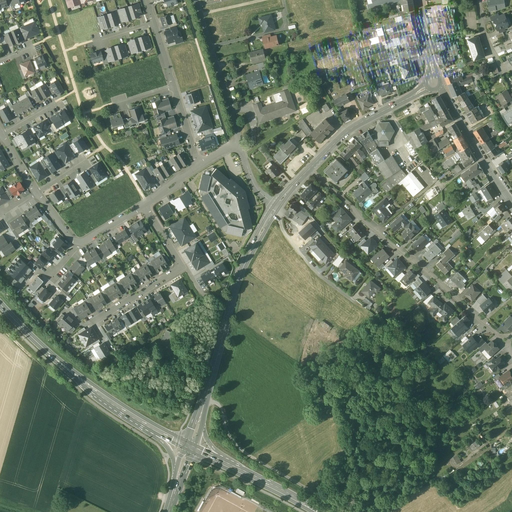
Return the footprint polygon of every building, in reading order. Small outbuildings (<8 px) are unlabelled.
[(367,5),(368,9),(370,8),(370,7),(383,4),(392,1),(393,3),(402,1),(401,0),(384,0),(373,3),(367,5)] [(503,0),(492,0),(488,1),(489,11),(496,10),(496,11),(499,9),(499,10),(505,7),(503,0)] [(413,3),(403,5),(404,11),(403,11),(404,15),(406,14),(415,12),(413,3)] [(134,5),(128,7),(131,18),(132,19),(135,18),(135,17),(136,17),(137,17),(138,17),(139,16),(138,15),(135,6),(134,5)] [(128,7),(122,9),(121,10),(124,21),(125,21),(126,21),(127,20),(128,19),(128,20),(131,19),(131,18),(128,7)] [(454,10),(438,11),(438,21),(437,21),(438,24),(439,24),(439,33),(455,32),(454,10)] [(398,12),(362,23),(363,27),(371,25),(399,16),(398,12)] [(408,19),(403,21),(404,24),(408,23),(416,20),(415,15),(415,12),(406,14),(406,17),(408,17),(408,19)] [(113,13),(107,15),(111,26),(114,25),(115,24),(117,25),(118,24),(117,23),(115,13),(113,13)] [(107,15),(101,16),(101,17),(101,18),(103,26),(104,28),(104,29),(105,28),(106,27),(107,27),(110,26),(111,26),(107,15)] [(169,15),(160,18),(163,26),(169,24),(172,24),(169,15)] [(271,15),(259,18),(260,24),(262,24),(264,33),(275,30),(275,29),(273,30),(271,23),(273,23),(271,15)] [(499,17),(493,19),(493,21),(494,22),(495,22),(498,30),(503,28),(505,28),(507,27),(507,26),(506,23),(505,22),(504,21),(505,21),(506,19),(504,15),(499,17)] [(416,20),(408,23),(408,24),(409,30),(413,30),(413,33),(417,32),(416,20)] [(35,22),(24,26),(28,35),(29,37),(39,33),(35,22)] [(171,30),(165,32),(168,43),(175,41),(180,39),(179,38),(176,28),(171,30)] [(16,30),(11,32),(15,43),(21,41),(20,38),(16,30)] [(386,41),(383,31),(375,33),(377,39),(379,38),(380,43),(386,41)] [(511,31),(508,34),(510,39),(503,43),(506,50),(511,47),(511,31)] [(11,32),(5,34),(8,42),(10,45),(15,43),(11,32)] [(407,38),(399,40),(400,44),(408,42),(407,42),(419,39),(417,32),(413,33),(414,36),(410,37),(410,38),(407,39),(407,38)] [(145,37),(145,36),(144,36),(143,36),(143,37),(142,38),(141,38),(141,37),(138,38),(138,39),(141,50),(147,48),(148,47),(145,37)] [(271,37),(264,39),(266,48),(278,45),(277,41),(278,40),(277,38),(275,36),(271,37)] [(395,38),(388,40),(390,47),(397,45),(398,45),(400,44),(399,40),(399,37),(395,38)] [(474,60),(485,57),(478,37),(468,40),(474,60)] [(141,50),(138,39),(137,39),(134,39),(134,40),(133,40),(132,40),(131,40),(131,41),(131,42),(134,51),(135,52),(141,50)] [(371,45),(369,39),(361,41),(363,48),(371,45)] [(450,40),(437,42),(436,44),(438,47),(439,51),(443,50),(445,49),(444,47),(450,46),(451,50),(459,48),(458,44),(453,45),(453,42),(450,42),(450,40)] [(122,46),(121,45),(121,44),(120,45),(119,46),(118,46),(117,46),(115,47),(114,47),(118,58),(124,57),(124,55),(122,46)] [(410,48),(402,51),(402,52),(401,52),(399,53),(395,54),(396,59),(419,53),(417,46),(410,48)] [(118,58),(114,47),(111,48),(111,49),(110,49),(108,48),(107,49),(108,52),(110,60),(112,60),(118,58)] [(451,50),(449,50),(450,54),(451,56),(453,56),(455,55),(457,55),(459,54),(459,53),(461,53),(460,47),(451,50)] [(266,58),(263,49),(250,53),(252,62),(266,58)] [(439,51),(434,53),(438,61),(446,57),(451,56),(450,54),(445,56),(443,50),(439,51)] [(100,51),(90,54),(93,63),(103,60),(102,56),(100,51)] [(42,56),(35,59),(39,69),(46,67),(46,65),(47,64),(45,60),(44,60),(42,56)] [(446,57),(438,61),(441,68),(444,67),(445,68),(449,67),(448,65),(449,65),(448,61),(446,57)] [(30,61),(20,65),(22,69),(25,76),(34,72),(30,61)] [(263,62),(257,64),(259,71),(260,72),(266,70),(263,62)] [(409,64),(400,67),(401,67),(405,79),(417,75),(413,63),(409,64)] [(259,71),(246,76),(249,86),(250,86),(256,84),(263,82),(260,72),(259,71)] [(452,75),(445,78),(448,84),(456,82),(463,79),(462,77),(460,72),(457,73),(457,74),(458,77),(455,78),(454,79),(452,75)] [(473,76),(471,77),(473,81),(475,87),(483,84),(479,74),(473,76)] [(331,89),(324,76),(320,77),(327,91),(330,90),(331,89)] [(63,91),(57,80),(51,84),(52,85),(56,92),(57,94),(63,91)] [(456,82),(448,84),(451,94),(460,90),(457,84),(456,82)] [(44,87),(43,84),(37,88),(43,98),(49,95),(44,87)] [(389,84),(379,87),(380,89),(382,95),(391,92),(389,84)] [(43,98),(37,88),(31,91),(33,95),(37,101),(38,102),(43,98)] [(276,103),(262,108),(260,103),(253,105),(257,116),(258,116),(259,118),(262,120),(264,119),(265,122),(295,111),(292,105),(293,102),(289,90),(280,92),(283,101),(276,103)] [(511,100),(506,90),(497,95),(503,105),(506,103),(511,100)] [(188,104),(191,103),(199,101),(196,92),(185,95),(188,104)] [(280,92),(273,95),(276,103),(283,101),(280,92)] [(461,94),(456,96),(460,102),(468,97),(465,92),(461,94)] [(347,94),(340,97),(344,104),(350,101),(348,97),(349,97),(349,96),(348,96),(347,94)] [(368,94),(359,99),(360,100),(359,101),(364,110),(369,108),(368,106),(374,103),(370,96),(369,94),(368,94)] [(440,96),(432,100),(437,108),(439,111),(446,107),(440,96)] [(340,97),(333,101),(337,108),(339,107),(344,104),(340,97)] [(468,97),(460,102),(463,107),(471,103),(468,97)] [(27,98),(20,102),(26,112),(33,108),(29,101),(28,98),(27,98)] [(160,100),(155,102),(156,108),(170,104),(168,100),(161,102),(160,100)] [(26,112),(20,102),(13,106),(12,106),(14,109),(18,116),(26,112)] [(326,103),(321,107),(325,113),(330,109),(326,103)] [(471,103),(463,107),(466,113),(474,108),(471,103)] [(170,104),(156,108),(158,114),(164,112),(163,111),(171,108),(170,104)] [(430,106),(428,107),(429,109),(427,111),(423,112),(427,117),(427,119),(433,116),(435,115),(430,106)] [(9,113),(5,107),(0,110),(0,111),(6,122),(12,119),(9,113)] [(140,107),(134,108),(138,122),(144,120),(142,114),(140,107)] [(191,111),(197,132),(203,131),(212,128),(206,107),(191,111)] [(446,107),(439,111),(442,117),(449,113),(446,107)] [(474,108),(466,113),(473,124),(483,118),(477,107),(474,108)] [(511,107),(501,114),(508,127),(511,124),(511,107)] [(138,122),(134,108),(128,110),(130,118),(132,124),(138,122)] [(342,112),(340,113),(345,122),(350,119),(348,116),(350,115),(348,109),(342,112)] [(63,110),(57,113),(58,114),(63,123),(69,120),(66,114),(63,110)] [(442,117),(438,119),(442,126),(453,120),(449,113),(442,117)] [(58,114),(51,118),(54,123),(57,128),(58,127),(63,124),(63,123),(58,114)] [(111,120),(110,120),(112,127),(124,124),(122,120),(121,117),(111,120)] [(174,117),(166,120),(166,118),(160,120),(162,126),(175,122),(174,117)] [(312,132),(303,119),(297,123),(301,128),(307,137),(311,134),(312,132)] [(312,132),(311,134),(319,143),(335,127),(326,119),(312,132)] [(43,121),(33,127),(39,138),(49,132),(47,127),(43,121)] [(430,123),(420,128),(422,132),(429,129),(428,128),(430,127),(436,124),(434,121),(430,123)] [(175,122),(162,126),(164,132),(169,130),(169,128),(177,126),(175,122)] [(379,123),(373,132),(375,134),(374,134),(372,134),(372,135),(371,136),(373,140),(377,146),(389,146),(389,141),(390,141),(390,140),(395,131),(391,125),(389,122),(379,123)] [(57,128),(54,123),(51,124),(55,131),(56,132),(59,130),(59,129),(58,127),(57,128)] [(301,128),(297,123),(293,126),(297,132),(301,128)] [(455,123),(448,127),(455,139),(462,135),(455,123)] [(55,131),(51,124),(47,127),(49,132),(50,134),(55,131)] [(481,127),(474,132),(477,136),(485,132),(482,128),(481,127)] [(420,128),(406,135),(414,149),(427,142),(424,136),(422,132),(420,128)] [(500,128),(489,135),(489,137),(490,137),(488,137),(489,139),(497,134),(502,131),(500,128)] [(28,130),(22,134),(28,145),(34,141),(32,138),(28,130)] [(430,133),(424,136),(427,142),(431,140),(436,138),(444,133),(444,131),(443,130),(440,132),(440,131),(431,136),(430,133)] [(371,136),(368,131),(358,137),(364,144),(370,141),(373,140),(371,136)] [(485,132),(477,136),(482,144),(489,139),(488,137),(485,132)] [(22,134),(16,137),(20,144),(22,148),(28,145),(22,134)] [(166,137),(160,139),(163,149),(179,144),(176,134),(166,137)] [(455,139),(454,140),(458,147),(466,142),(462,135),(455,139)] [(206,139),(199,141),(202,150),(217,145),(214,136),(212,137),(212,136),(206,139)] [(87,147),(81,138),(73,143),(78,150),(79,152),(87,147)] [(431,140),(427,142),(429,146),(434,144),(438,151),(450,143),(447,138),(439,144),(436,138),(431,140)] [(362,145),(355,139),(350,144),(357,150),(358,148),(360,147),(362,145)] [(489,139),(482,144),(488,153),(495,148),(495,147),(491,141),(489,139)] [(289,140),(274,156),(279,163),(288,154),(296,146),(289,140)] [(373,140),(370,141),(364,144),(367,149),(369,148),(372,153),(378,149),(376,147),(377,146),(373,140)] [(67,141),(63,143),(64,145),(65,145),(69,151),(72,149),(70,145),(67,141)] [(504,141),(495,147),(495,148),(496,150),(497,149),(498,149),(500,147),(501,148),(506,145),(505,143),(504,141)] [(466,142),(458,147),(461,151),(469,147),(466,142)] [(350,144),(346,148),(352,154),(354,152),(359,158),(361,157),(357,150),(350,144)] [(69,151),(65,145),(64,145),(57,150),(58,151),(61,156),(65,163),(74,158),(69,151)] [(296,146),(288,154),(291,156),(298,149),(296,146)] [(469,147),(461,151),(459,153),(461,157),(463,160),(466,158),(467,159),(470,157),(469,155),(472,153),(469,147)] [(346,148),(342,153),(348,159),(350,156),(352,154),(346,148)] [(495,148),(488,153),(491,158),(496,155),(499,153),(498,153),(496,150),(495,148)] [(372,153),(370,154),(377,166),(385,160),(378,149),(372,153)] [(182,152),(176,156),(183,166),(188,163),(183,154),(182,152)] [(52,153),(43,158),(44,159),(48,165),(52,172),(60,167),(56,160),(52,153)] [(348,159),(342,153),(339,155),(345,161),(348,159)] [(467,159),(462,162),(465,167),(476,160),(472,153),(469,155),(470,157),(467,159)] [(456,154),(445,162),(449,168),(457,163),(457,161),(460,159),(459,158),(456,154)] [(401,169),(392,155),(385,160),(377,166),(385,179),(386,180),(393,175),(399,182),(405,177),(407,176),(401,169)] [(0,170),(9,166),(4,156),(0,158),(0,170)] [(183,166),(176,156),(170,159),(173,164),(177,170),(183,166)] [(349,171),(336,159),(324,171),(337,183),(349,171)] [(273,164),(271,161),(270,162),(264,167),(267,170),(273,164)] [(500,165),(498,167),(502,173),(509,169),(507,166),(509,165),(506,161),(504,163),(500,165)] [(168,167),(165,162),(160,166),(166,177),(172,173),(168,167)] [(43,170),(38,163),(30,168),(38,181),(41,179),(44,178),(44,177),(46,176),(43,170)] [(106,176),(98,163),(90,168),(93,173),(98,181),(106,176)] [(478,163),(463,173),(468,180),(476,175),(483,171),(478,163)] [(273,164),(267,170),(273,178),(280,172),(273,164)] [(160,166),(154,169),(157,174),(160,180),(166,177),(160,166)] [(252,226),(248,209),(249,208),(244,190),(230,178),(229,179),(215,167),(210,174),(202,172),(198,189),(199,189),(198,191),(201,195),(200,196),(222,231),(225,231),(225,233),(241,236),(241,235),(245,236),(252,230),(251,227),(252,226)] [(150,176),(145,168),(137,173),(140,178),(138,179),(144,190),(155,184),(150,176)] [(88,178),(84,172),(77,177),(81,183),(85,189),(93,184),(92,184),(88,178)] [(407,176),(405,177),(411,183),(416,178),(411,172),(407,176)] [(93,173),(90,175),(91,176),(95,183),(98,181),(93,173)] [(476,175),(468,180),(463,173),(461,174),(466,181),(465,182),(469,187),(470,187),(471,189),(474,187),(476,190),(479,188),(474,180),(472,182),(470,179),(476,175)] [(399,182),(393,175),(386,180),(385,179),(380,184),(386,193),(399,182)] [(416,178),(411,183),(405,177),(401,181),(414,197),(424,188),(416,178)] [(75,187),(71,181),(63,186),(71,198),(79,193),(75,187)] [(15,183),(12,185),(13,187),(10,188),(10,189),(14,194),(14,195),(17,193),(18,194),(21,192),(21,191),(24,189),(19,182),(16,184),(15,183)] [(360,187),(353,193),(361,202),(365,199),(364,197),(368,194),(372,191),(369,187),(365,183),(364,184),(363,182),(359,185),(360,187)] [(374,183),(369,187),(372,191),(375,194),(378,191),(376,187),(377,186),(377,184),(376,183),(374,183)] [(317,190),(311,184),(306,189),(312,195),(317,190)] [(490,184),(481,189),(485,195),(489,200),(492,198),(497,195),(490,184)] [(1,188),(0,188),(0,204),(8,200),(8,199),(4,193),(1,188)] [(64,194),(60,188),(57,190),(62,198),(65,196),(64,194)] [(432,189),(430,191),(431,191),(426,195),(430,200),(438,194),(436,191),(436,190),(435,188),(433,190),(432,189)] [(312,195),(306,189),(301,195),(307,201),(312,195)] [(57,190),(50,195),(55,203),(63,198),(62,198),(57,190)] [(318,190),(311,198),(314,201),(321,193),(318,190)] [(11,196),(7,191),(4,193),(8,199),(8,200),(12,198),(11,196)] [(190,199),(186,193),(185,193),(179,197),(185,206),(192,202),(190,199)] [(173,200),(177,207),(179,210),(185,206),(179,197),(173,200)] [(385,199),(373,209),(383,221),(392,214),(388,210),(390,209),(386,205),(389,203),(387,200),(386,199),(385,199)] [(443,201),(437,206),(440,211),(446,207),(443,204),(443,201)] [(167,204),(159,209),(164,218),(172,213),(173,212),(169,206),(167,204)] [(300,208),(293,204),(289,210),(291,212),(291,213),(294,215),(297,210),(298,211),(300,208)] [(500,205),(495,209),(497,212),(499,214),(506,209),(501,204),(500,205)] [(34,205),(30,208),(36,219),(41,215),(34,205)] [(339,205),(332,213),(333,215),(342,208),(339,205)] [(470,206),(462,211),(468,221),(475,216),(470,206)] [(36,219),(30,208),(25,212),(28,218),(31,222),(36,219)] [(342,208),(333,215),(339,222),(334,226),(337,231),(350,221),(346,216),(347,215),(342,208)] [(294,215),(292,218),(302,225),(303,224),(305,221),(308,217),(298,211),(297,210),(294,215)] [(444,210),(435,216),(443,228),(452,221),(444,210)] [(24,222),(20,216),(15,220),(23,231),(27,228),(28,228),(24,222)] [(408,224),(401,216),(390,225),(395,230),(402,224),(405,227),(408,224)] [(192,232),(184,218),(170,227),(179,240),(183,237),(192,232)] [(23,231),(15,220),(10,223),(14,229),(18,234),(23,231)] [(144,227),(140,221),(135,224),(141,234),(146,231),(144,227)] [(408,224),(405,227),(407,230),(402,235),(408,241),(418,231),(410,222),(408,224)] [(305,239),(309,235),(316,229),(309,223),(299,232),(305,239)] [(141,234),(135,224),(130,227),(133,233),(136,237),(141,234)] [(489,224),(479,234),(485,241),(496,231),(489,224)] [(348,231),(348,232),(353,237),(354,236),(357,240),(364,234),(356,225),(348,231)] [(312,238),(318,232),(316,229),(309,235),(312,238)] [(125,230),(114,236),(119,243),(129,237),(128,236),(125,230)] [(456,239),(463,234),(460,230),(453,235),(456,239)] [(186,243),(195,237),(192,232),(183,237),(186,243)] [(211,242),(218,239),(214,232),(207,235),(211,242)] [(318,232),(312,238),(315,241),(319,238),(322,236),(318,232)] [(423,235),(412,244),(419,251),(425,245),(429,242),(423,235)] [(60,237),(58,238),(56,240),(56,242),(53,245),(55,246),(62,252),(67,245),(63,242),(63,240),(60,237)] [(0,240),(0,249),(11,243),(11,242),(8,244),(4,238),(0,240)] [(319,238),(310,246),(318,255),(327,246),(319,238)] [(361,246),(367,253),(377,245),(371,238),(366,242),(361,246)] [(113,245),(109,239),(104,243),(105,243),(110,252),(115,249),(113,245)] [(364,239),(357,244),(360,247),(361,246),(366,242),(364,239)] [(220,251),(222,250),(225,256),(230,253),(223,241),(216,245),(220,251)] [(11,243),(0,249),(1,249),(5,255),(7,254),(8,255),(11,253),(11,251),(15,249),(11,243)] [(110,252),(105,243),(100,246),(103,252),(106,256),(111,253),(110,252)] [(185,250),(191,260),(203,253),(197,243),(185,250)] [(428,251),(424,254),(429,261),(436,255),(436,256),(442,251),(436,244),(428,251)] [(62,252),(55,246),(53,248),(55,251),(60,254),(62,252)] [(335,255),(327,246),(318,255),(326,263),(331,258),(335,255)] [(48,248),(46,251),(45,251),(44,251),(41,254),(48,260),(54,253),(53,253),(48,248)] [(89,252),(95,261),(95,262),(100,259),(98,255),(94,249),(89,252)] [(383,249),(371,259),(377,266),(382,262),(381,261),(382,260),(383,262),(389,256),(386,252),(386,253),(383,249)] [(446,255),(436,264),(440,269),(440,268),(445,274),(452,268),(448,264),(449,263),(448,261),(452,258),(452,257),(455,254),(452,251),(446,256),(446,255)] [(95,261),(89,252),(84,255),(87,260),(90,265),(90,264),(95,262),(95,261)] [(331,258),(334,261),(337,258),(339,255),(337,252),(335,255),(331,258)] [(191,260),(197,270),(203,266),(209,262),(203,253),(191,260)] [(48,260),(41,254),(38,258),(38,259),(39,259),(36,262),(42,267),(48,260)] [(166,263),(161,255),(156,258),(163,269),(168,266),(166,263)] [(81,257),(77,262),(83,267),(86,264),(81,257)] [(156,258),(151,261),(156,269),(157,272),(163,269),(156,258)] [(342,261),(337,258),(334,261),(333,264),(337,267),(342,261)] [(27,266),(19,259),(8,272),(16,279),(20,282),(24,278),(22,276),(22,274),(24,272),(25,272),(27,274),(31,269),(27,266)] [(394,263),(389,267),(389,268),(395,275),(404,267),(398,259),(394,263)] [(392,260),(385,266),(387,269),(389,268),(389,267),(394,263),(392,260)] [(31,261),(27,266),(31,269),(35,265),(34,264),(31,261)] [(76,261),(70,268),(78,274),(84,268),(77,262),(76,261)] [(209,262),(203,266),(206,269),(213,265),(211,261),(209,262)] [(359,272),(346,262),(340,269),(349,276),(348,277),(352,281),(359,272)] [(222,263),(201,276),(206,284),(227,272),(222,263)] [(151,272),(146,264),(141,267),(147,278),(152,275),(151,272)] [(147,278),(141,267),(136,271),(140,278),(142,281),(147,278)] [(405,275),(402,278),(408,283),(409,284),(416,275),(410,270),(405,275)] [(511,276),(506,270),(502,273),(497,278),(511,294),(511,276)] [(464,277),(458,272),(456,275),(451,279),(451,280),(461,289),(465,284),(461,280),(464,277)] [(72,277),(68,273),(63,279),(74,288),(78,283),(75,280),(76,280),(72,277)] [(130,274),(125,277),(132,288),(137,284),(135,281),(130,274)] [(81,280),(74,275),(72,277),(76,280),(75,280),(78,283),(81,280)] [(37,276),(28,287),(33,292),(34,292),(38,286),(43,281),(37,276)] [(125,277),(120,280),(125,288),(127,291),(132,288),(125,277)] [(413,283),(416,287),(422,283),(419,278),(413,283)] [(16,279),(12,283),(16,287),(20,282),(16,279)] [(74,288),(63,279),(59,284),(63,287),(66,291),(67,290),(69,293),(74,288)] [(180,279),(171,285),(175,291),(178,297),(187,291),(180,279)] [(380,289),(370,281),(362,292),(369,298),(374,291),(377,293),(380,289)] [(415,289),(423,298),(431,291),(423,282),(422,283),(416,287),(415,289)] [(115,283),(110,286),(117,297),(122,294),(120,291),(115,283)] [(473,285),(465,294),(469,298),(470,297),(473,300),(481,292),(473,285)] [(38,286),(34,292),(33,292),(32,293),(35,295),(38,291),(41,288),(38,286)] [(117,297),(110,286),(105,289),(110,297),(111,300),(117,297)] [(66,291),(63,287),(61,290),(67,295),(67,296),(70,293),(69,293),(67,290),(66,291)] [(40,293),(38,296),(44,301),(51,294),(45,288),(44,289),(40,293)] [(178,297),(175,291),(171,294),(176,301),(180,299),(178,297)] [(165,302),(159,292),(154,295),(158,302),(159,301),(161,305),(165,302)] [(100,293),(95,296),(101,306),(106,303),(104,300),(100,293)] [(483,295),(477,301),(480,305),(487,299),(483,295)] [(57,296),(50,304),(56,309),(63,301),(57,296)] [(90,299),(89,299),(93,305),(96,309),(101,306),(95,296),(90,299)] [(443,305),(433,296),(428,303),(433,307),(429,312),(433,316),(438,312),(440,309),(444,305),(443,305)] [(480,305),(487,314),(496,306),(488,298),(487,299),(480,305)] [(150,300),(149,299),(144,302),(150,312),(155,309),(155,308),(150,300)] [(88,308),(84,302),(79,305),(86,316),(91,313),(88,308)] [(150,312),(144,302),(139,305),(143,311),(145,315),(150,312)] [(445,303),(443,305),(444,305),(440,309),(444,313),(444,312),(448,316),(453,310),(449,307),(445,303)] [(86,316),(79,305),(74,308),(78,315),(81,319),(86,316)] [(134,308),(128,312),(135,324),(141,320),(139,316),(134,309),(134,308)] [(128,312),(122,316),(127,324),(129,327),(135,324),(128,312)] [(62,313),(56,320),(59,322),(64,316),(62,313)] [(64,316),(59,322),(63,326),(71,318),(66,314),(64,316)] [(465,315),(461,319),(465,324),(469,320),(465,315)] [(457,317),(451,322),(454,325),(460,320),(457,317)] [(71,318),(63,326),(68,330),(72,326),(75,322),(71,318)] [(117,319),(111,323),(116,331),(122,328),(122,327),(120,323),(117,319)] [(461,319),(451,328),(453,330),(455,329),(460,335),(465,331),(465,330),(468,328),(465,324),(461,319)] [(116,331),(111,323),(105,326),(108,331),(110,335),(111,335),(116,331)] [(80,334),(79,335),(81,338),(82,338),(83,337),(86,341),(84,342),(84,343),(86,346),(91,343),(98,339),(99,338),(91,327),(86,330),(80,334)] [(175,334),(166,330),(163,337),(166,339),(171,341),(175,334)] [(480,336),(475,341),(478,345),(480,347),(485,342),(480,336)] [(472,337),(468,340),(467,338),(463,342),(467,348),(466,349),(469,352),(472,349),(473,350),(478,345),(475,341),(472,337)] [(171,341),(167,348),(165,347),(165,348),(163,352),(170,356),(176,344),(171,341)] [(487,345),(484,348),(485,349),(488,353),(488,354),(489,356),(491,356),(493,355),(493,353),(498,348),(492,341),(487,345)] [(480,347),(479,349),(482,352),(485,349),(484,348),(487,345),(485,342),(480,347)] [(103,343),(94,348),(100,358),(109,353),(103,343)] [(452,352),(448,356),(452,361),(456,357),(452,352)] [(495,361),(489,366),(493,371),(496,368),(498,370),(502,367),(500,365),(504,362),(499,357),(495,361)] [(506,372),(503,375),(501,377),(499,378),(505,385),(506,384),(511,379),(511,375),(509,371),(506,373),(506,372)] [(499,379),(496,381),(501,388),(504,386),(499,379)]
